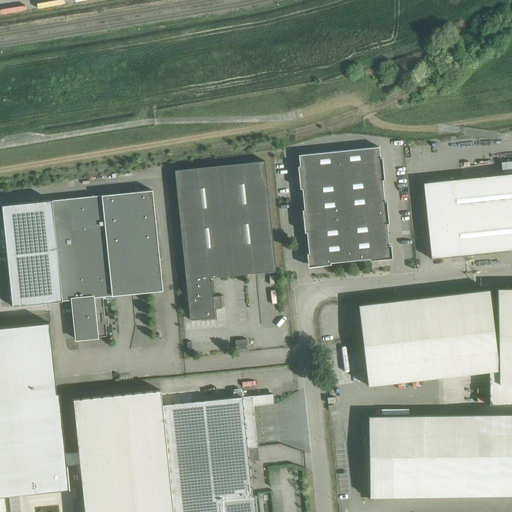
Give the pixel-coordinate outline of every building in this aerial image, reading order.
[(310,265),(390,257),(379,146),(299,155),(310,265)] [(503,174),(423,183),(431,259),(451,257),(511,250),(511,160),(502,162),(503,174)] [(265,161),(175,170),(186,280),(210,277),(276,270),(265,161)] [(103,296),(163,290),(152,190),(2,205),(13,306),(72,299),(76,339),(107,336),(103,296)] [(212,296),(210,277),(186,280),(190,320),(214,317),(213,307),(218,306),(217,297),(223,296),(223,295),(212,296)] [(511,288),(497,289),(499,370),(499,384),(511,383),(511,288)] [(489,290),(419,298),(359,305),(368,385),(489,371),(499,370),(489,290)] [(48,322),(0,327),(0,496),(34,493),(34,491),(67,487),(68,489),(70,489),(67,465),(80,464),(79,453),(66,454),(60,393),(55,394),(48,322)] [(511,404),(511,383),(499,384),(499,370),(489,371),(489,405),(511,404)] [(256,511),(255,496),(253,496),(248,447),(258,446),(252,396),(242,397),(242,391),(233,391),(234,397),(162,405),(161,390),(73,399),(79,453),(80,464),(84,511),(256,511)] [(511,414),(369,416),(369,474),(369,498),(381,498),(381,497),(511,494),(511,414)]
